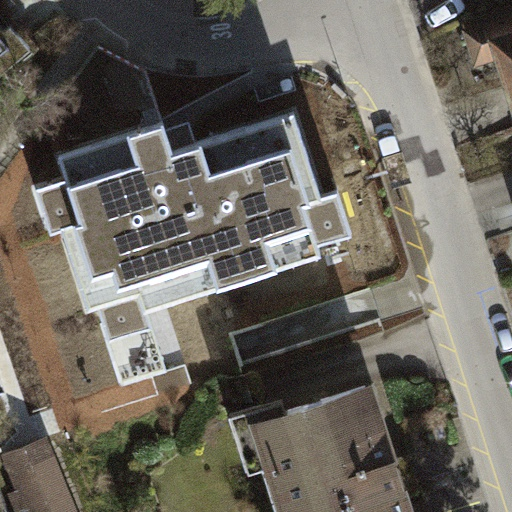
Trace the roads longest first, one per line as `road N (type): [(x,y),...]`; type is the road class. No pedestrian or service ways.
road 1 (residential): [(371,6),(511,441)]
road 2 (residential): [(109,0),(165,38),(233,43),(371,6)]
